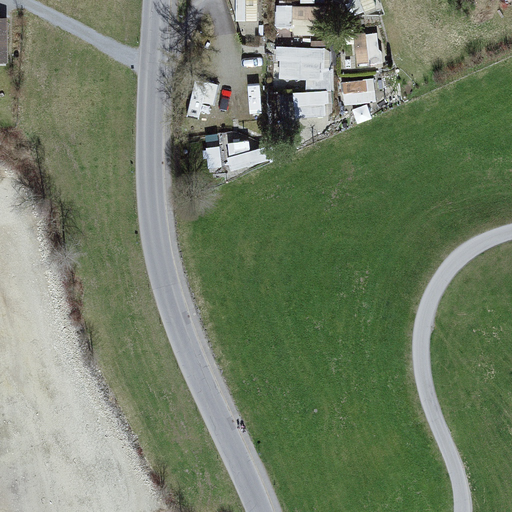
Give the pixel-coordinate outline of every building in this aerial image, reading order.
[(275,0),(276,21),(290,21),(290,0),(275,0)] [(306,21),(306,0),(292,0),(292,21),(306,21)] [(8,24),(0,24),(0,63),(8,64),(8,24)] [(324,64),(325,40),(277,38),(276,80),(294,80),(293,112),(329,113),(330,64),(324,64)] [(367,98),(366,76),(345,77),(345,99),(367,98)]
